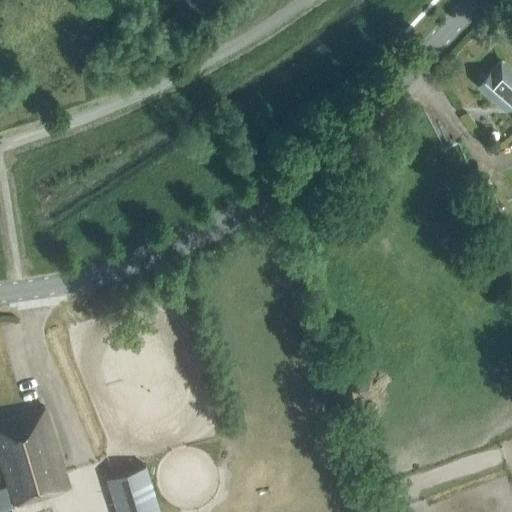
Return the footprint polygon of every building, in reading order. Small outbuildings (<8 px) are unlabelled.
[(502,108),(511,96),(511,70),(500,59),(489,72),(487,74),(483,73),(478,79),(479,82),(477,85),(502,108)] [(495,206),(489,183),(476,186),(482,209),(495,206)] [(0,458),(9,486),(6,487),(11,504),(69,486),(45,407),(0,420),(0,458)] [(160,511),(146,463),(106,476),(116,511),(160,511)] [(13,511),(11,504),(6,487),(0,489),(0,511),(13,511)]
